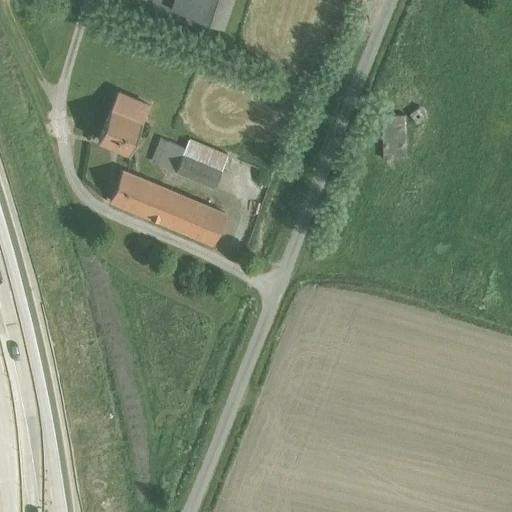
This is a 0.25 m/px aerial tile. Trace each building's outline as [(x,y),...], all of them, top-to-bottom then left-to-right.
[(171,0),(171,1),(229,22),(237,0),(171,0)] [(134,148),(144,115),(103,103),(93,136),(134,148)] [(410,112),(385,114),(388,160),(413,159),(410,112)] [(174,165),(216,184),(231,152),(189,133),(174,165)] [(126,158),(114,187),(216,229),(228,200),(126,158)]
